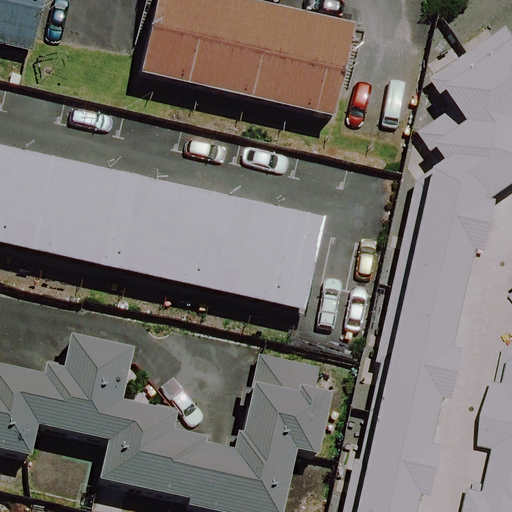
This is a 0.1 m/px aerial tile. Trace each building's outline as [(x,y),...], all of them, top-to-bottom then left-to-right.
[(37,0),(0,0),(0,54),(25,60),(37,0)] [(344,42),(161,0),(153,0),(134,87),(324,131),(344,42)] [(428,511),(432,495),(440,497),(451,446),(443,444),(453,399),(461,401),(472,350),(464,348),(485,251),(495,253),(506,202),(500,200),(511,192),(511,147),(502,133),(511,127),(511,129),(511,53),(500,35),(433,79),(455,111),(422,133),(444,165),(417,183),(381,363),(386,364),(365,461),(359,460),(348,511),(428,511)] [(314,231),(0,163),(0,258),(294,322),(314,231)] [(43,378),(0,369),(0,467),(23,473),(30,439),(87,450),(78,493),(172,511),(278,511),(289,461),(309,466),(327,377),(195,350),(181,419),(126,408),(137,356),(51,338),(43,378)] [(511,511),(511,367),(497,435),(506,437),(497,477),(488,475),(480,511),(511,511)]
